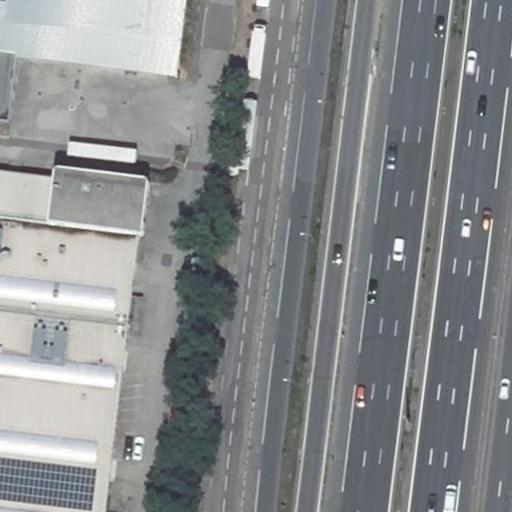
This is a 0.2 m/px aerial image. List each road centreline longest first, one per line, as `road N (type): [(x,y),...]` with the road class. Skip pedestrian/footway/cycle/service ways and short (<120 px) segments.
road 1 (trunk): [(426,0),(363,511)]
road 2 (trunk): [(434,511),(497,0)]
road 3 (secondary): [(326,0),(266,511)]
road 4 (trunk): [(369,0),(316,389)]
road 5 (secondary): [(316,389),(302,511)]
